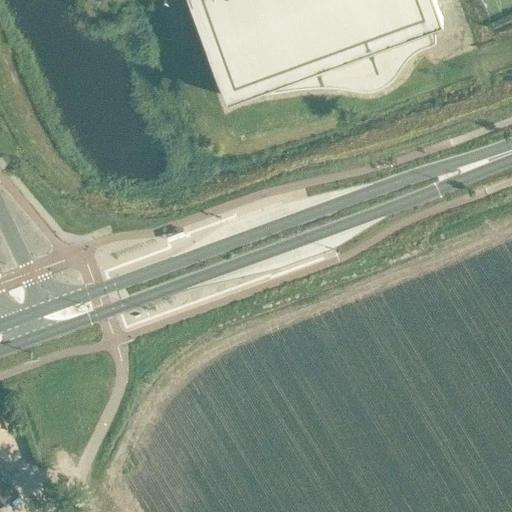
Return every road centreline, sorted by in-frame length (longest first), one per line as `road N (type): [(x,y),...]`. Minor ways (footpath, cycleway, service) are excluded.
road 1 (secondary): [(34,337),(415,196),(504,152)]
road 2 (secondary): [(504,152),(413,175),(42,309)]
